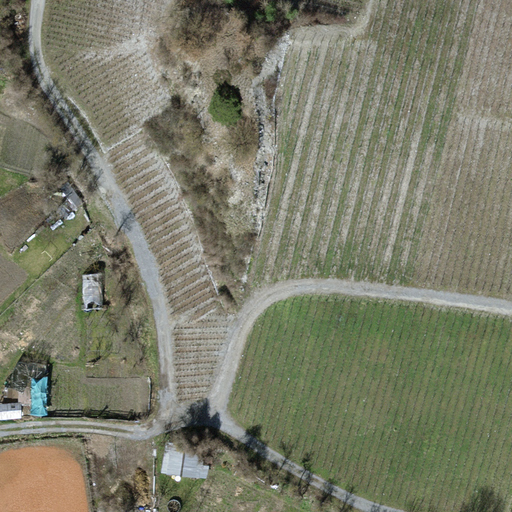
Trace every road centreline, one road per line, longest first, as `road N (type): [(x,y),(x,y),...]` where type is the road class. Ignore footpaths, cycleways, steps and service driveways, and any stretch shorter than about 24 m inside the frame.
road 1 (track): [(0,431),(145,431),(164,405),(157,296),(135,240),(39,69),(37,0)]
road 2 (track): [(212,419),(239,335),(269,296),(330,286),(511,306)]
road 3 (track): [(212,419),(379,511)]
